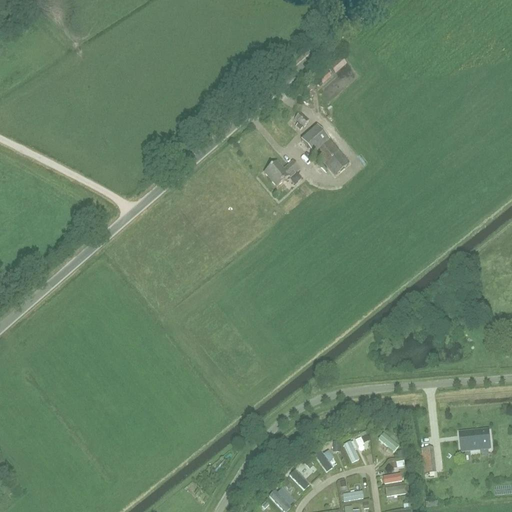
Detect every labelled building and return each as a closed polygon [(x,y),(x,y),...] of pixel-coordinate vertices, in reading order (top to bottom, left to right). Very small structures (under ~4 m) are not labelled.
[(338,11),(342,8),(337,3),(333,6),(338,11)] [(335,75),(346,65),(340,58),(328,68),(335,75)] [(317,79),(314,82),(319,87),(322,85),(331,78),(325,72),(321,75),(317,79)] [(309,94),(317,89),(314,84),(306,89),(309,94)] [(300,132),(308,122),(299,114),(294,120),(298,124),(295,127),(300,132)] [(335,177),(349,165),(317,128),(301,142),(313,155),(315,154),(335,177)] [(295,175),(300,171),(293,163),(283,171),(276,163),(264,174),(277,189),(289,178),(289,177),(293,173),(295,175)] [(480,450),(479,447),(489,446),(487,432),(461,435),(463,452),(480,450)] [(379,438),(393,451),(398,446),(384,433),(379,438)] [(320,447),(313,451),(325,469),(331,465),(320,447)] [(296,467),(289,473),(305,489),(311,483),(296,467)] [(382,472),(383,483),(402,481),(401,471),(382,472)] [(405,484),(385,485),(386,495),(406,494),(405,484)] [(284,510),(291,503),(277,488),(270,495),(284,510)] [(362,489),(343,490),(344,499),(362,498),(362,489)]
